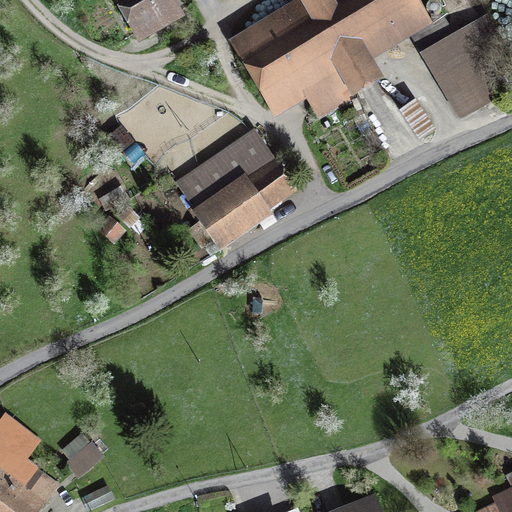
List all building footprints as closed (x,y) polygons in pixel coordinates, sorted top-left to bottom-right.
[(174,14),(165,0),(121,0),(141,33),(174,14)] [(418,18),(406,0),(296,0),(282,9),(288,22),(245,49),(278,102),(339,64),(353,86),(343,92),(346,97),(341,99),(344,104),(355,98),(353,92),(375,79),(359,53),(418,18)] [(423,59),(458,119),(504,93),(469,33),(423,59)] [(430,132),(413,106),(402,113),(419,139),(430,132)] [(251,135),(179,183),(196,206),(207,198),(213,206),(228,196),(248,181),(246,179),(256,172),(261,179),(275,169),(251,135)] [(228,196),(247,223),(268,209),(265,205),(289,188),(275,169),(261,179),(256,172),(246,179),(248,181),(228,196)] [(213,206),(207,198),(196,206),(189,211),(198,224),(191,229),(203,246),(214,238),(218,243),(247,223),(228,196),(213,206)] [(111,242),(121,229),(109,220),(99,232),(111,242)] [(0,430),(0,511),(32,511),(54,483),(23,459),(37,442),(8,419),(0,430)] [(78,476),(101,457),(91,445),(68,464),(78,476)] [(511,511),(511,488),(499,495),(499,510),(495,511),(511,511)]
